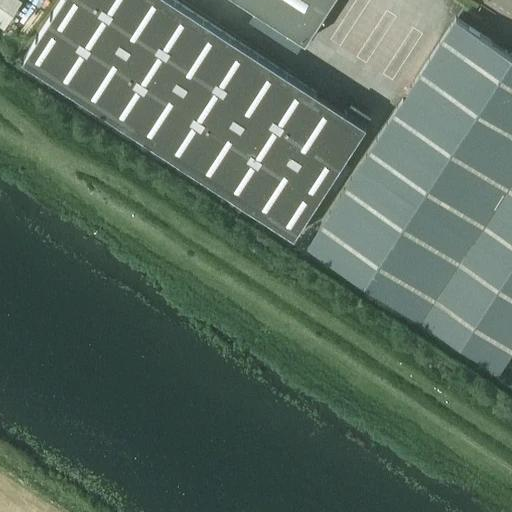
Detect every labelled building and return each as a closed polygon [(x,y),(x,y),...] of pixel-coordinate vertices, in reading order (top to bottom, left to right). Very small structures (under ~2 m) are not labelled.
[(17,0),(0,0),(0,20),(3,23),(17,0)] [(318,199),(366,124),(174,0),(60,0),(22,59),(294,235),(305,218),(318,199)] [(240,0),(304,42),(331,0),(240,0)] [(511,180),(486,164),(511,124),(511,55),(455,18),(332,208),(319,227),(307,245),(499,370),(511,349),(511,289),(462,256),(511,180)] [(511,179),(511,180),(462,256),(511,289),(511,179)] [(305,218),(319,227),(332,208),(318,199),(305,218)]
